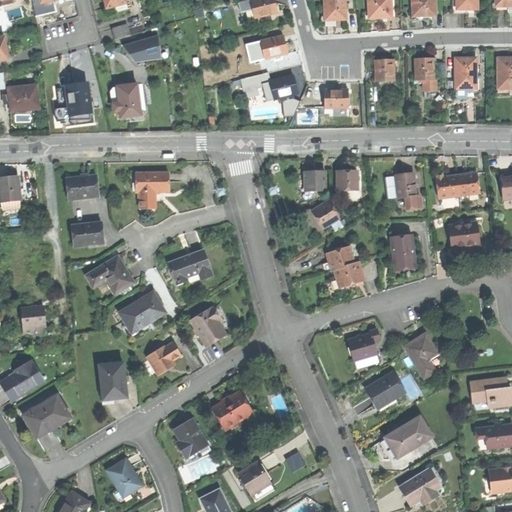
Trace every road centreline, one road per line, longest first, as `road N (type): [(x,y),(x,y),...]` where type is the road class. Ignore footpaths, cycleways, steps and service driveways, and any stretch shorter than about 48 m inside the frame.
road 1 (residential): [(511,325),(503,278),(441,286),(281,335)]
road 2 (tertiary): [(511,140),(241,144)]
road 3 (residential): [(298,0),(308,37),(327,45),(511,38)]
road 4 (tertiary): [(241,144),(0,149)]
road 5 (residential): [(281,335),(357,511)]
road 6 (residential): [(281,335),(133,422)]
road 7 (residential): [(250,206),(281,335)]
